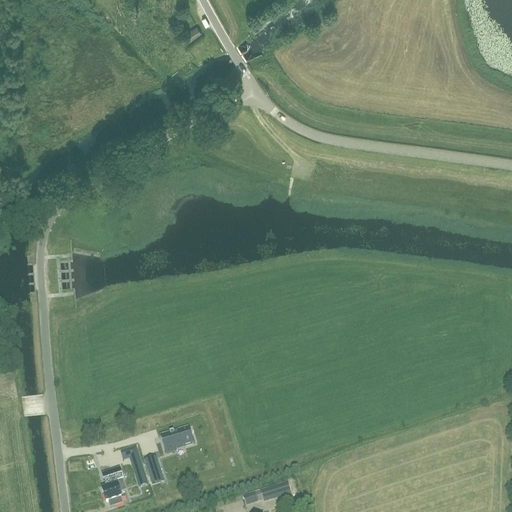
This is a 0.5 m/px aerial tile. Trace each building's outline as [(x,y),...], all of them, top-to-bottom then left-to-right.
[(202,34),(197,27),(190,32),(184,36),(189,43),(202,34)] [(187,447),(196,443),(194,439),(195,439),(192,432),(191,429),(190,429),(187,424),(163,433),(166,441),(165,441),(169,451),(172,450),(176,449),(176,448),(177,448),(177,447),(186,444),(187,447)] [(138,480),(146,478),(138,454),(130,457),(138,480)] [(145,461),(148,473),(152,484),(163,480),(160,469),(156,457),(145,461)] [(287,482),(242,496),(246,506),(263,500),(264,503),(291,494),(287,482)] [(120,493),(125,491),(123,483),(117,485),(102,490),(106,502),(121,497),(120,493)]
